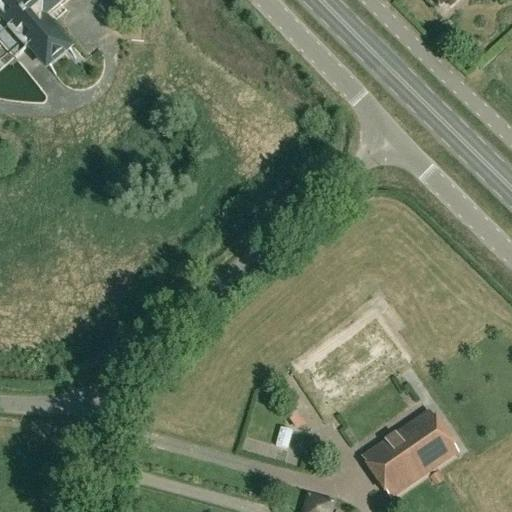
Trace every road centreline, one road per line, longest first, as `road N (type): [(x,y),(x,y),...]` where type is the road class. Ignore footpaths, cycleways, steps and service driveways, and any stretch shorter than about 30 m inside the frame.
road 1 (unclassified): [(85,398),(392,137)]
road 2 (primary): [(511,190),(322,0)]
road 3 (unclassified): [(511,141),(366,0)]
road 4 (unclassified): [(263,0),(392,137)]
road 5 (unclassified): [(511,257),(392,137)]
